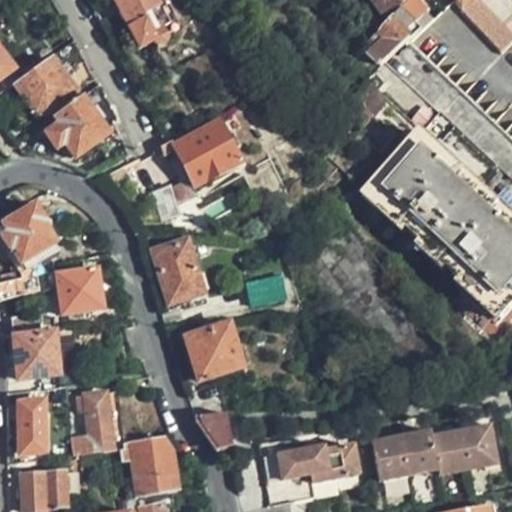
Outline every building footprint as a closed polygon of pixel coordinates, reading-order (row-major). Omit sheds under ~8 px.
[(169,24),(159,5),(165,1),(164,0),(112,0),(139,49),(156,38),(153,32),(169,24)] [(381,29),(389,21),(386,17),(371,0),(364,7),(381,29)] [(368,52),(379,64),(404,41),(418,28),(411,21),(423,9),(414,0),(408,0),(389,21),(381,29),(377,32),(382,39),(368,52)] [(371,0),(386,17),(403,0),(371,0)] [(477,0),(466,0),(459,6),(459,8),(468,18),(482,4),(477,0)] [(511,13),(510,11),(485,35),(500,51),(511,38),(511,13)] [(0,40),(21,66),(34,56),(4,20),(0,22),(0,40)] [(0,49),(0,76),(12,67),(0,49)] [(47,58),(13,82),(33,110),(45,113),(72,93),(47,58)] [(511,184),(444,119),(398,77),(382,96),(420,132),(363,192),(511,332),(511,184)] [(102,130),(113,123),(112,108),(98,84),(53,116),(57,123),(45,132),(55,146),(62,141),(73,157),(104,134),(102,130)] [(236,163),(216,124),(172,147),(192,186),(236,163)] [(21,150),(24,154),(49,156),(54,152),(42,136),(21,150)] [(184,214),(170,186),(151,195),(166,222),(184,214)] [(45,259),(40,250),(49,243),(37,223),(39,221),(30,207),(0,225),(5,233),(0,235),(0,239),(21,275),(45,259)] [(199,294),(182,243),(150,253),(166,305),(199,294)] [(99,310),(93,270),(53,275),(60,317),(99,310)] [(281,299),(276,278),(242,286),(247,308),(281,299)] [(0,306),(36,296),(31,279),(0,288),(0,306)] [(7,319),(10,335),(37,331),(36,326),(40,324),(38,317),(7,319)] [(237,368),(224,327),(206,330),(204,326),(179,329),(195,382),(237,368)] [(76,364),(75,328),(61,328),(62,365),(76,364)] [(55,377),(49,335),(9,340),(12,363),(15,382),(55,377)] [(206,382),(183,391),(190,413),(214,403),(206,382)] [(70,458),(109,452),(103,394),(76,397),(80,441),(68,442),(70,458)] [(41,451),(39,404),(17,406),(19,455),(41,451)] [(214,451),(230,448),(222,413),(195,413),(193,420),(214,451)] [(469,470),(462,432),(405,443),(403,438),(370,445),(376,482),(409,476),(410,482),(469,470)] [(167,452),(158,438),(122,445),(122,449),(117,451),(119,461),(128,460),(135,500),(158,495),(187,488),(183,467),(171,470),(167,452)] [(320,451),(278,457),(282,483),(298,481),(298,488),(354,480),(349,452),(321,454),(320,451)] [(282,483),(278,457),(269,458),(273,485),(282,483)] [(20,504),(20,511),(41,511),(42,511),(63,511),(61,475),(18,476),(20,504)] [(161,511),(158,495),(135,500),(136,511),(161,511)]
